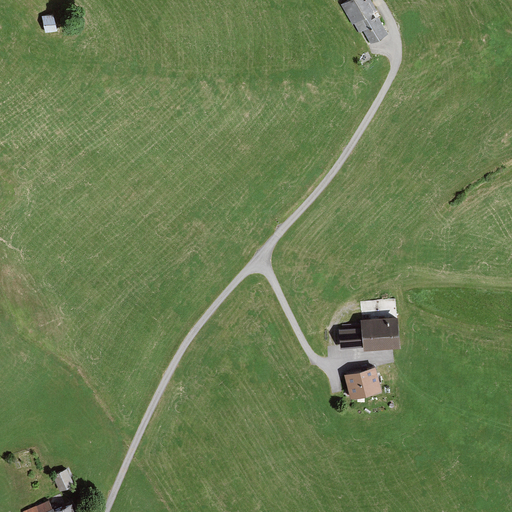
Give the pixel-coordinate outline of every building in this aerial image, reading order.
[(390,34),(368,0),(352,0),(342,7),(367,48),(390,34)] [(40,17),(44,33),(58,30),(54,14),(40,17)] [(357,354),(403,349),(398,315),(361,319),(362,328),(335,331),(337,353),(357,350),(357,354)] [(353,370),(359,394),(388,387),(382,363),(353,370)] [(67,468),(52,475),(60,492),(75,485),(67,468)] [(48,501),(22,511),(80,511),(75,501),(53,510),(48,501)]
